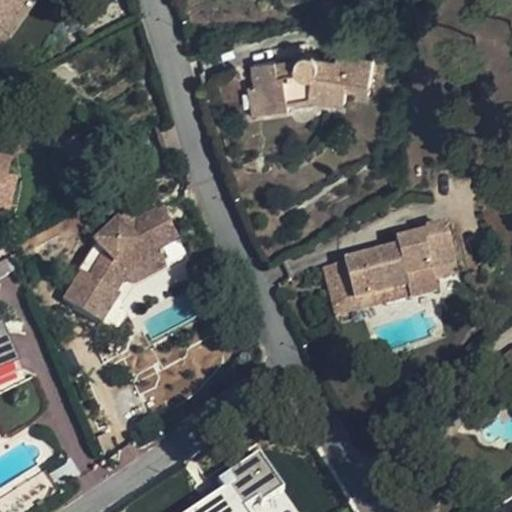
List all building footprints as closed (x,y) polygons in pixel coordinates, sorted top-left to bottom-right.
[(0,0),(0,52),(37,0),(0,0)] [(141,14),(137,0),(114,0),(110,1),(115,22),(141,14)] [(250,87),(255,114),(288,109),(288,105),(318,99),(344,102),(346,89),(371,93),(374,59),(339,54),(337,61),(320,58),(316,56),(313,55),(308,53),(307,53),(306,53),(302,55),(300,57),(297,60),(251,67),(254,87),(250,87)] [(8,162),(0,159),(0,213),(7,215),(13,184),(5,181),(8,162)] [(122,218),(90,249),(100,256),(83,280),(77,276),(58,306),(93,327),(112,299),(109,297),(118,283),(159,261),(156,255),(170,247),(153,215),(132,226),(122,218)] [(355,299),(408,286),(411,298),(437,291),(435,280),(457,275),(445,224),(425,229),(426,233),(396,242),(397,248),(345,262),(355,299)] [(156,255),(159,261),(173,254),(170,247),(156,255)] [(100,256),(90,249),(73,273),(77,276),(83,280),(100,256)] [(355,299),(345,262),(322,267),(327,285),(335,317),(411,298),(408,286),(355,299)] [(0,373),(12,368),(0,340),(0,373)] [(413,363),(395,369),(399,383),(406,381),(417,377),(413,363)] [(283,511),(280,469),(230,472),(229,487),(217,489),(183,511),(283,511)]
